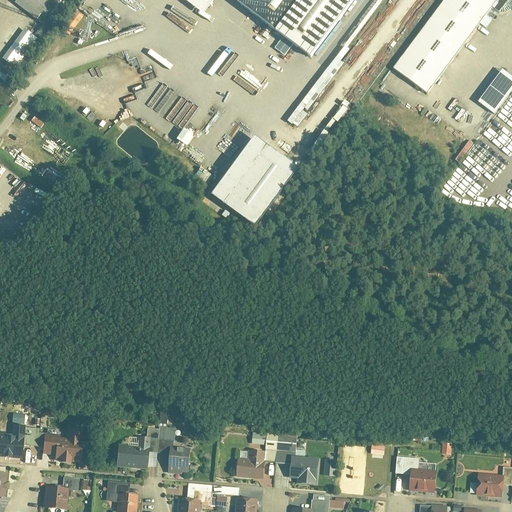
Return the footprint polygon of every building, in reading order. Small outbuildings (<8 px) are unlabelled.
[(47,0),(16,0),(17,0),(42,17),(52,3),(47,0)] [(178,0),(202,17),(215,0),(228,0),(311,61),(357,0),(178,0)] [(446,0),(393,70),(428,96),(500,0),(446,0)] [(12,28),(2,42),(22,56),(31,42),(12,28)] [(0,455),(22,458),(24,427),(14,426),(13,438),(5,437),(5,434),(0,433),(0,455)] [(43,441),(43,455),(56,456),(56,459),(81,460),(82,429),(65,429),(65,442),(43,441)] [(145,446),(115,446),(116,467),(146,467),(145,446)] [(169,451),(168,470),(191,471),(192,452),(169,451)] [(236,451),(236,477),(265,477),(265,452),(236,451)] [(277,451),(277,468),(291,468),(291,456),(291,451),(277,451)] [(291,468),(290,477),(319,478),(320,456),(291,456),(291,468)] [(398,476),(411,476),(410,493),(437,493),(437,471),(421,471),(421,458),(398,458),(398,476)] [(503,474),(478,473),(477,495),(501,496),(503,474)] [(61,477),(61,487),(45,487),(44,511),(64,511),(65,490),(77,490),(77,477),(61,477)] [(118,511),(137,511),(137,493),(118,493),(118,511)] [(235,511),(256,511),(257,500),(236,499),(235,511)] [(176,500),(175,511),(198,511),(199,500),(176,500)] [(310,511),(329,511),(330,502),(311,502),(311,508),(310,511)]
